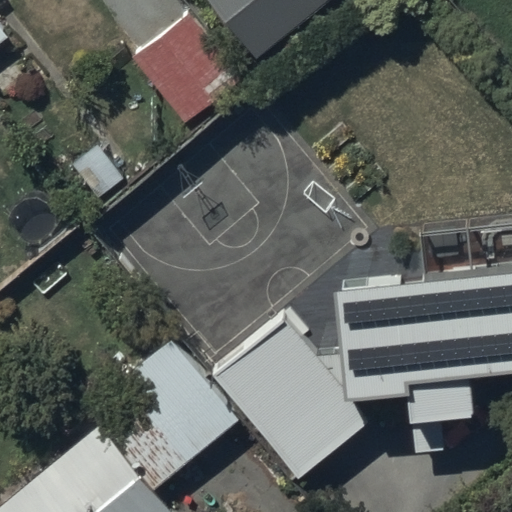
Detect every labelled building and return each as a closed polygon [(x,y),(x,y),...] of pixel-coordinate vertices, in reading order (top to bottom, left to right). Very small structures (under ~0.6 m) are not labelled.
[(215,0),(257,50),(317,0),(215,0)] [(242,68),(190,4),(131,53),(183,116),(242,68)] [(511,252),(331,271),(343,380),(404,374),(412,445),(445,441),(441,401),(472,398),(468,356),(511,351),(511,252)] [(367,412),(283,311),(211,370),(296,471),(367,412)] [(98,417),(153,482),(238,411),(171,331),(86,402),(98,417)] [(98,417),(0,497),(0,511),(176,511),(153,482),(98,417)]
